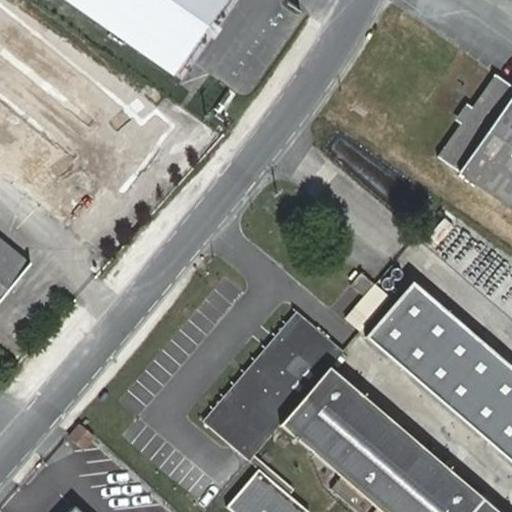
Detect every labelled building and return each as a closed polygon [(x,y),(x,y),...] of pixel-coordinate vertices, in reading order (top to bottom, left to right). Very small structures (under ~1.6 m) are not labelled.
[(66,0),(174,75),(226,0),(66,0)] [(0,177),(69,226),(152,111),(33,27),(0,73),(0,99),(23,116),(42,89),(86,120),(63,152),(19,120),(0,146),(0,177)] [(437,157),(511,209),(511,85),(495,74),(437,157)] [(468,239),(461,250),(496,272),(503,261),(468,239)] [(0,298),(29,264),(0,240),(0,298)] [(372,284),(361,275),(352,286),(363,295),(372,284)] [(366,336),(511,462),(511,366),(413,281),(366,336)] [(388,297),(374,286),(347,319),(360,330),(388,297)] [(343,351),(298,313),(204,422),(249,461),(279,425),(380,511),(498,511),(329,367),(343,351)] [(94,436),(81,424),(69,437),(82,450),(94,436)] [(309,511),(257,468),(225,507),(231,511),(309,511)]
